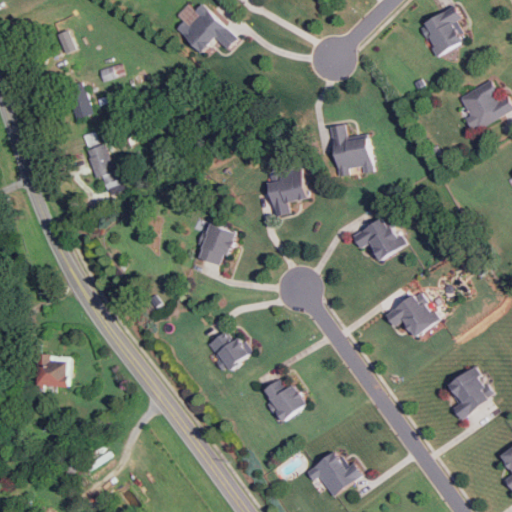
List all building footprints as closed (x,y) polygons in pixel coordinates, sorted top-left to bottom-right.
[(179,28),(204,52),(218,37),(230,49),(241,38),(206,4),(189,22),(187,20),(179,28)] [(467,40),(457,24),(465,18),(458,5),(423,26),(441,55),(467,40)] [(68,53),(79,49),(72,29),(61,33),(68,53)] [(126,75),(124,63),(102,68),(105,80),(126,75)] [(511,111),(511,99),(509,94),(503,96),(494,80),(461,98),(479,130),(511,111)] [(68,88),(78,118),(96,112),(86,82),(68,88)] [(372,137),(351,140),(349,124),(334,125),(341,174),(376,170),(372,137)] [(98,178),(105,176),(108,187),(127,182),(125,172),(117,174),(109,143),(90,148),(98,178)] [(278,216),(294,213),(292,202),(310,198),(304,169),(270,176),(278,216)] [(382,260),(407,246),(391,216),(356,235),(363,249),(373,244),(382,260)] [(201,257),(225,267),(239,233),(215,223),(201,257)] [(418,338),(443,321),(423,292),(389,315),(397,327),(407,321),(418,338)] [(233,370),(252,354),(232,330),(213,346),(233,370)] [(39,387),(75,387),(75,355),(39,355),(39,387)] [(451,384),(463,403),(456,408),(463,419),(498,398),(479,367),(451,384)] [(288,420),(310,403),(294,380),(286,386),(282,381),(267,392),(288,420)] [(349,468),(338,452),(311,471),(318,481),(323,478),(336,496),(366,476),(357,463),(349,468)]
